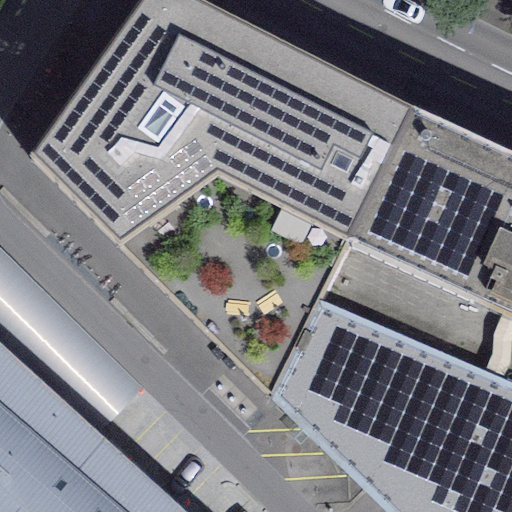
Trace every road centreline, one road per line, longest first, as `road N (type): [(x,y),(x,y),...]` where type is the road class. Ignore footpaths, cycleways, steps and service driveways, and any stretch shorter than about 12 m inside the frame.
road 1 (residential): [(0,222),(294,511)]
road 2 (primary): [(356,0),(511,74)]
